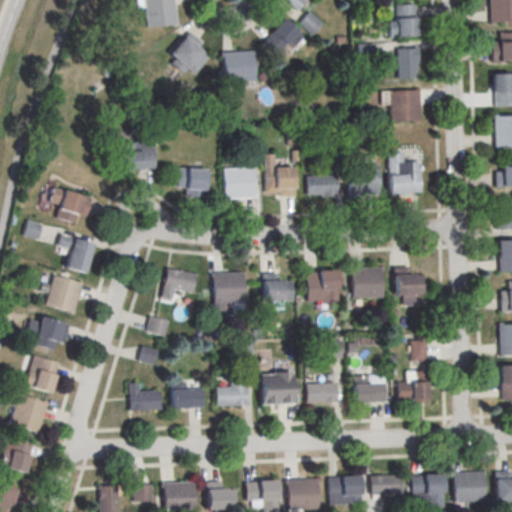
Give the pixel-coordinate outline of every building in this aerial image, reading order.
[(140,0),(144,27),(175,24),(172,0),(140,0)] [(299,0),(283,0),(295,9),(302,2),(299,0)] [(485,0),(511,0),(511,21),(486,22),(485,0)] [(393,5),(412,4),(413,35),(386,36),(385,21),(393,21),(393,5)] [(309,34),(320,22),(307,11),(296,23),(309,34)] [(277,56),(298,32),(281,17),(260,40),(277,56)] [(511,31),(490,32),(490,61),(511,60),(511,31)] [(192,72),(206,56),(182,36),(163,59),(180,72),(185,67),(192,72)] [(395,78),(416,78),(416,47),(395,47),(395,78)] [(220,81),(252,81),(252,51),(220,51),(220,81)] [(490,72),(511,71),(511,88),(509,88),(510,107),(491,108),(490,72)] [(385,91),(416,90),(417,121),(386,122),(385,91)] [(490,116),(511,115),(511,146),(491,147),(490,116)] [(150,136),(152,167),(120,169),(119,142),(132,141),(132,137),(150,136)] [(384,153),(386,193),(417,192),(416,162),(400,162),(399,152),(384,153)] [(511,157),(511,186),(491,187),(491,172),(498,172),(498,165),(500,165),(500,158),(511,157)] [(260,166),(291,165),(292,194),(261,196),(260,166)] [(344,166),(374,165),(376,194),(345,196),(344,166)] [(174,166),(203,167),(202,196),(182,195),(183,188),(173,187),(174,166)] [(220,169),(251,167),(252,197),(222,198),(220,169)] [(303,177),(333,175),(334,194),(304,195),(303,177)] [(61,188),(89,197),(80,227),(52,219),(61,188)] [(493,201),(511,200),(511,218),(511,229),(494,230),(493,201)] [(20,235),(36,239),(40,223),(25,219),(20,235)] [(57,233),(90,243),(81,273),(61,268),(67,249),(54,245),(57,233)] [(511,238),(496,238),(496,271),(511,270),(511,238)] [(192,273),(188,292),(171,288),(168,299),(158,297),(164,267),(192,273)] [(347,268),(378,267),(379,298),(348,299),(347,268)] [(390,267),(391,296),(420,294),(419,276),(410,276),(410,272),(405,272),(405,267),(390,267)] [(303,271),(333,269),(335,299),(304,300),(303,271)] [(209,273),(240,272),(241,301),(210,303),(209,273)] [(259,274),(260,302),(289,301),(288,282),(280,283),(279,278),(274,279),(274,273),(259,274)] [(50,274),(78,282),(69,313),(41,305),(50,274)] [(504,281),(511,281),(511,312),(497,312),(496,291),(505,290),(504,281)] [(38,315),(66,323),(58,353),(30,345),(38,315)] [(146,316),(142,331),(160,337),(165,321),(146,316)] [(494,325),(511,324),(511,355),(495,356),(494,325)] [(424,339),(408,339),(408,360),(424,360),(424,339)] [(340,340),(324,340),(324,357),(340,357),(340,340)] [(138,345),(134,361),(151,366),(155,350),(138,345)] [(28,355),(56,363),(48,393),(20,385),(28,355)] [(497,366),(511,365),(511,400),(498,400),(497,366)] [(257,374),(288,373),(289,402),(258,403),(257,374)] [(213,386),(228,386),(227,376),(244,376),(245,405),(213,406),(213,386)] [(393,382),(424,381),(425,400),(394,401),(393,382)] [(303,383),(334,382),(334,402),(303,402),(303,383)] [(350,383),(381,382),(382,402),(351,403),(350,383)] [(168,388),(199,387),(200,407),(169,408),(168,388)] [(126,391),(157,390),(158,409),(127,410),(126,391)] [(17,394),(45,402),(36,432),(8,424),(17,394)] [(0,443),(2,436),(30,444),(22,474),(0,467),(0,443)] [(493,501),(511,501),(511,470),(493,470),(493,501)] [(450,473),(480,472),(481,502),(451,503),(450,473)] [(408,474),(439,473),(439,493),(408,494),(408,474)] [(325,476),(356,475),(357,495),(326,496),(325,476)] [(367,476),(398,475),(398,495),(367,495),(367,476)] [(284,479),(314,478),(315,508),(285,509),(284,479)] [(243,479),(274,479),(275,498),(244,499),(243,479)] [(204,509),(234,509),(234,487),(223,487),(223,480),(204,480),(204,509)] [(160,511),(160,483),(191,482),(192,511),(160,511)] [(0,511),(0,484),(17,489),(10,511),(0,511)] [(135,493),(143,492),(143,484),(135,485),(135,493)] [(95,511),(95,485),(114,485),(114,511),(95,511)]
